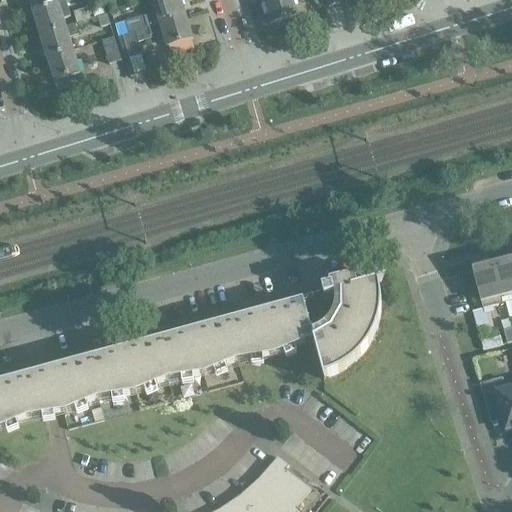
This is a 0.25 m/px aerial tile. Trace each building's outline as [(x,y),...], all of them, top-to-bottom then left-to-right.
[(28,0),(33,15),(58,7),(56,0),(28,0)] [(180,0),(161,0),(153,3),(157,15),(145,18),(145,17),(125,23),(129,35),(149,29),(160,25),(185,17),(180,0)] [(292,0),(269,0),(264,2),(271,26),(298,18),(292,0)] [(337,0),(325,0),(328,8),(339,5),(337,0)] [(66,4),(58,7),(33,15),(40,37),(65,29),(63,21),(71,18),(66,4)] [(91,23),(87,10),(73,14),(77,27),(91,23)] [(97,18),(100,29),(110,27),(107,15),(97,18)] [(185,17),(160,25),(167,49),(193,41),(185,17)] [(47,60),(73,52),(69,40),(78,37),(75,26),(65,29),(40,37),(47,60)] [(149,29),(129,35),(122,37),(129,60),(142,57),(138,44),(152,41),(149,29)] [(109,67),(122,63),(115,39),(102,43),(109,67)] [(73,52),(47,60),(55,83),(80,75),(73,52)] [(511,263),(494,268),(505,305),(511,303),(511,263)] [(505,305),(494,268),(473,274),(473,276),(483,311),(505,305)] [(326,379),(328,379),(334,377),(340,374),(345,371),(351,367),(356,363),(360,358),(365,353),(368,348),(372,342),(375,336),(377,330),(379,324),(380,317),(381,311),(381,304),(380,298),(379,291),(378,285),(358,290),(355,279),(329,286),(330,289),(327,290),(322,292),(324,300),(343,295),(343,316),(333,334),(316,344),(314,344),(323,380),(324,380),(325,380),(326,379)] [(273,358),(307,344),(298,307),(41,377),(0,387),(0,431),(29,419),(50,416),(65,414),(99,400),(134,396),(168,382),(204,377),(237,363),(273,358)] [(487,326),(483,311),(472,314),(476,329),(487,326)] [(501,323),(503,332),(511,330),(509,320),(501,323)] [(507,345),(511,343),(511,331),(511,330),(503,332),(507,345)] [(506,352),(486,356),(488,367),(508,362),(506,352)] [(511,431),(511,389),(505,392),(502,380),(480,386),(488,415),(500,412),(506,433),(511,431)] [(258,482),(288,511),(298,511),(294,508),(309,490),(314,494),(315,493),(287,471),(289,468),(278,459),(258,482)] [(288,511),(258,482),(240,498),(250,511),(288,511)] [(250,511),(240,498),(219,511),(250,511)]
